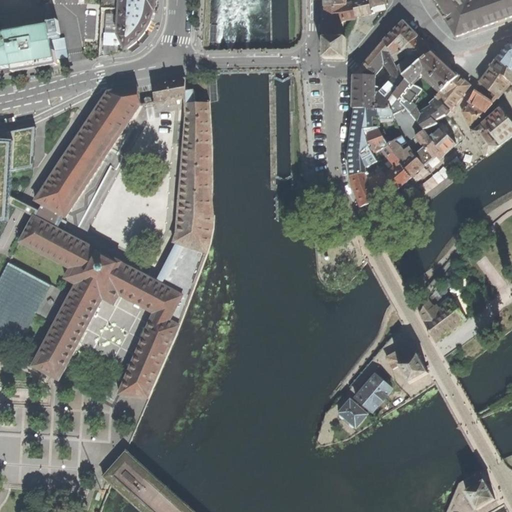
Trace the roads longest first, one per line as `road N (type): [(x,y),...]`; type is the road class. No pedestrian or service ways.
road 1 (tertiary): [(0,102),(172,61)]
road 2 (residential): [(315,70),(325,168),(352,210)]
road 3 (residential): [(172,61),(314,59)]
road 4 (residential): [(408,3),(346,69),(315,70)]
